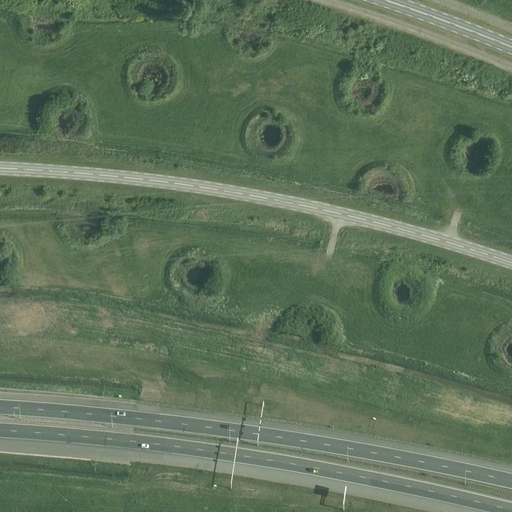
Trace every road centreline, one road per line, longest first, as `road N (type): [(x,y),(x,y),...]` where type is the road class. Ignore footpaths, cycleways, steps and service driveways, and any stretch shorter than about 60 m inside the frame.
road 1 (tertiary): [(511,263),(393,226),(240,193),(0,168)]
road 2 (motorway): [(511,480),(193,424),(0,405)]
road 3 (motorway): [(0,430),(182,448),(507,511)]
road 4 (primary): [(511,46),(380,0)]
